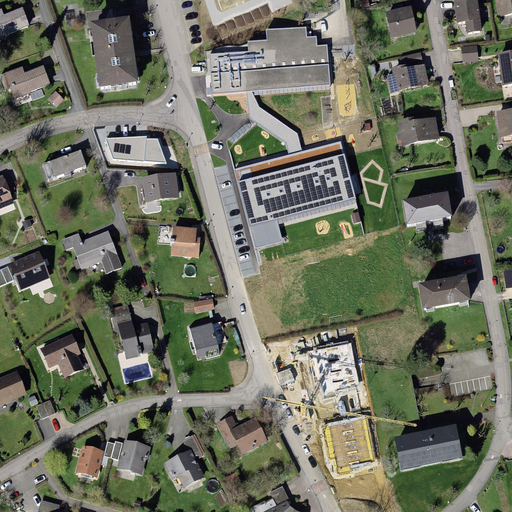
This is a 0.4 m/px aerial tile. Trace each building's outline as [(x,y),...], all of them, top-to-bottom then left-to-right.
[(217,0),(221,9),(242,0),(217,0)] [(370,6),(367,0),(362,0),(360,1),(362,9),(370,6)] [(511,0),(495,0),(498,16),(511,13),(511,0)] [(482,31),(478,4),(455,7),(457,23),(465,22),(467,33),(482,31)] [(411,6),(385,11),(391,38),(417,32),(411,6)] [(1,8),(0,8),(0,37),(10,34),(9,33),(28,25),(22,8),(4,15),(1,8)] [(129,15),(90,21),(99,87),(138,81),(129,15)] [(212,56),(214,93),(246,91),(252,90),(329,85),(326,46),(317,47),(316,35),(307,36),(306,27),(267,30),(267,40),(247,42),(248,54),(212,56)] [(476,45),(461,47),(463,63),(478,61),(476,45)] [(511,50),(498,52),(502,85),(511,83),(511,50)] [(420,52),(409,55),(411,62),(422,59),(420,52)] [(409,55),(399,57),(401,65),(411,62),(409,55)] [(406,64),(391,68),(393,74),(387,75),(391,93),(429,84),(425,64),(407,68),(406,64)] [(22,66),(4,72),(14,99),(30,93),(30,91),(50,83),(44,65),(24,71),(22,66)] [(252,90),(246,91),(249,119),(286,142),(289,155),(303,151),(297,133),(259,106),(252,90)] [(64,100),(55,91),(48,98),(57,107),(64,100)] [(511,108),(495,111),(499,138),(511,135),(511,108)] [(420,116),(397,120),(399,131),(396,132),(399,147),(440,139),(436,116),(421,119),(420,116)] [(146,136),(106,138),(113,159),(166,163),(158,138),(146,138),(146,136)] [(289,155),(234,169),(249,226),(277,218),(354,198),(339,142),(303,151),(289,155)] [(80,150),(42,163),(47,180),(63,174),(64,177),(70,174),(69,171),(86,165),(80,150)] [(176,172),(142,177),(146,202),(180,197),(176,172)] [(3,176),(9,191),(15,189),(9,174),(3,176)] [(0,208),(14,203),(9,191),(3,176),(2,175),(0,176),(0,208)] [(448,191),(402,199),(406,224),(452,215),(448,191)] [(283,241),(277,218),(249,226),(255,248),(283,241)] [(29,219),(22,222),(24,228),(32,225),(29,219)] [(173,226),(170,256),(199,258),(200,238),(196,237),(196,228),(173,226)] [(122,267),(108,231),(81,241),(78,233),(62,239),(66,250),(73,247),(78,259),(81,268),(81,269),(101,261),(106,273),(122,267)] [(39,251),(8,263),(19,290),(50,278),(39,251)] [(81,268),(78,259),(73,261),(76,269),(81,268)] [(0,286),(14,281),(8,266),(0,269),(0,286)] [(511,287),(511,269),(503,271),(506,288),(511,287)] [(466,274),(418,283),(423,308),(471,300),(466,274)] [(212,298),(193,302),(195,313),(214,309),(212,298)] [(139,353),(154,350),(147,323),(132,327),(127,305),(110,310),(115,330),(120,335),(126,359),(139,355),(139,353)] [(189,328),(196,358),(205,356),(206,359),(220,356),(217,344),(213,324),(212,322),(189,328)] [(213,324),(217,344),(226,342),(222,322),(213,324)] [(72,334),(40,348),(49,368),(58,363),(65,378),(84,369),(78,355),(81,354),(72,334)] [(359,387),(350,343),(313,351),(321,394),(359,387)] [(422,431),(408,367),(380,373),(394,437),(422,431)] [(17,371),(0,378),(0,405),(27,395),(17,371)] [(35,395),(28,398),(31,406),(38,403),(35,395)] [(50,400),(36,406),(42,419),(55,413),(50,400)] [(230,449),(238,445),(230,430),(237,426),(232,416),(217,423),(230,449)] [(238,445),(242,454),(268,441),(256,417),(237,426),(230,430),(238,445)] [(375,462),(366,419),(328,426),(337,470),(375,462)] [(422,431),(394,437),(402,471),(464,457),(456,424),(422,431)] [(182,440),(188,451),(190,449),(195,457),(202,454),(192,435),(182,440)] [(125,440),(117,469),(142,475),(146,459),(147,460),(151,447),(125,440)] [(118,460),(123,443),(115,441),(114,443),(107,441),(103,456),(108,458),(118,460)] [(82,445),(75,472),(97,478),(100,464),(102,457),(104,451),(82,445)] [(195,457),(190,449),(188,451),(164,463),(172,479),(178,476),(184,488),(205,477),(195,457)] [(235,478),(228,481),(232,490),(239,487),(235,478)] [(270,492),(272,498),(277,506),(287,500),(289,499),(282,486),(270,492)] [(264,501),(253,507),(255,511),(299,511),(290,506),(287,500),(277,506),(272,498),(265,502),(264,501)] [(57,511),(60,505),(41,500),(37,511),(57,511)]
